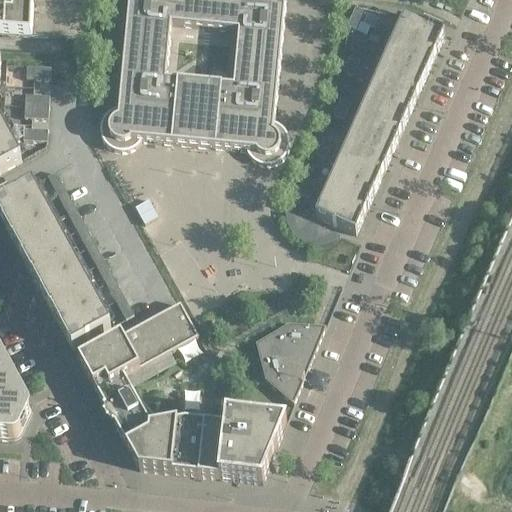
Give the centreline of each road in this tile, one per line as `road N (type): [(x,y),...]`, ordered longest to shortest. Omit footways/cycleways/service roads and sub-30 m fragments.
road 1 (residential): [(509,0),(288,511)]
road 2 (residential): [(0,281),(120,501),(190,508)]
road 3 (residential): [(57,155),(75,145),(157,293)]
